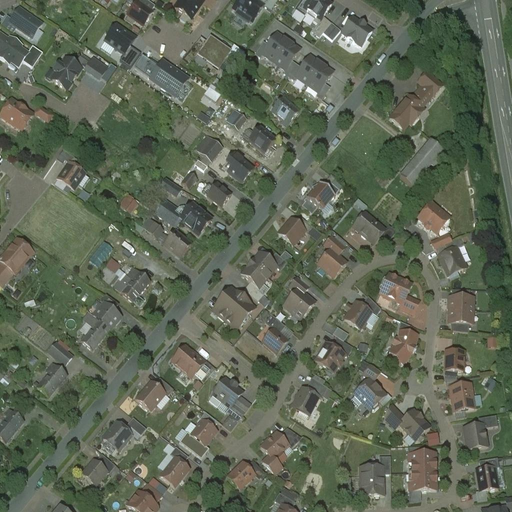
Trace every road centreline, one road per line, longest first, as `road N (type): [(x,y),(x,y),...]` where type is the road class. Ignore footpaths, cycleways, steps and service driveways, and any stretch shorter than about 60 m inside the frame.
road 1 (residential): [(408,511),(448,500),(458,471),(420,382),(432,330),(424,270),(383,260),(357,275),(329,307),(275,402)]
road 2 (residential): [(175,317),(405,41)]
road 3 (residential): [(34,485),(175,317)]
road 4 (secondary): [(511,163),(485,0)]
road 5 (residential): [(275,402),(199,487),(208,511)]
road 6 (residential): [(175,317),(275,402)]
